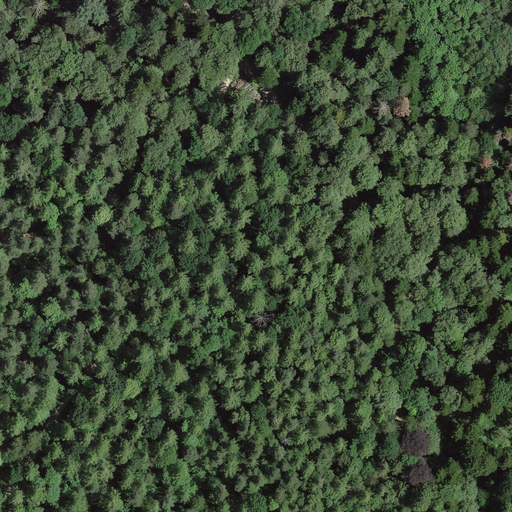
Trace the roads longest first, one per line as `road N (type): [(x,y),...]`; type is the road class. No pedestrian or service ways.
road 1 (track): [(244,9),(98,341),(0,496)]
road 2 (track): [(250,0),(241,40),(253,101),(384,353),(391,511)]
